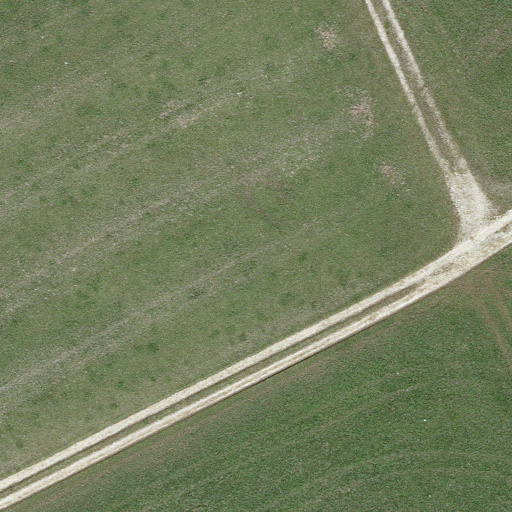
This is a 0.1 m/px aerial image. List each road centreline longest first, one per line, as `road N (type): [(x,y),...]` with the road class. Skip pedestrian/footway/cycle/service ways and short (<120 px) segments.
road 1 (track): [(0,509),(269,369),(511,222)]
road 2 (track): [(485,241),(377,0)]
